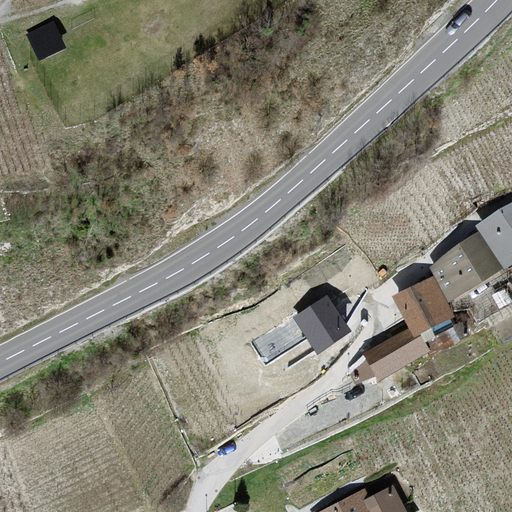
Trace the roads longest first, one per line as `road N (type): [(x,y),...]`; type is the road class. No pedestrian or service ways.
road 1 (tertiary): [(0,366),(210,253),(299,187),(505,0)]
road 2 (residential): [(390,322),(342,380),(249,441),(197,511)]
